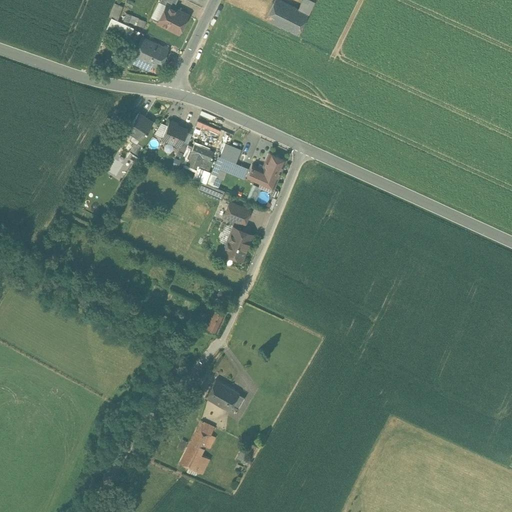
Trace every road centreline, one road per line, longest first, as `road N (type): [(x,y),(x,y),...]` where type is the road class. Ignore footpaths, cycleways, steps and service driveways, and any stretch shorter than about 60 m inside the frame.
road 1 (unclassified): [(303,146),(227,330),(153,411),(90,511)]
road 2 (tertiary): [(303,146),(511,242)]
road 3 (tertiary): [(0,48),(108,85),(174,91)]
road 4 (tertiary): [(174,91),(303,146)]
